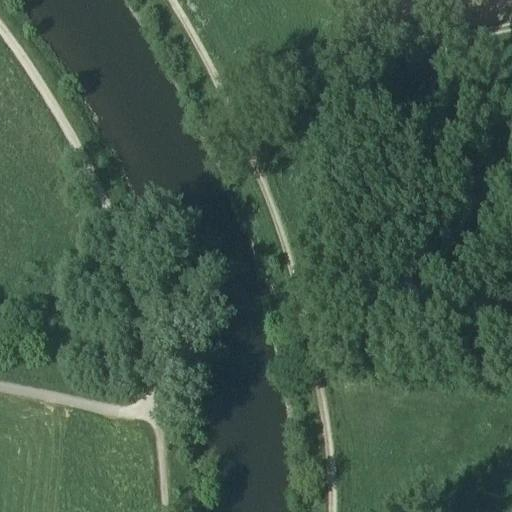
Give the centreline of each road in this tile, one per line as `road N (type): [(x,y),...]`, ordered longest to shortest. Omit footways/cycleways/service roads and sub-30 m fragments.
road 1 (track): [(349,511),(322,317),(250,129),(176,0)]
road 2 (track): [(0,11),(112,199),(141,267),(175,420)]
road 3 (track): [(175,420),(0,392)]
road 4 (track): [(511,31),(475,42),(421,38),(353,0)]
